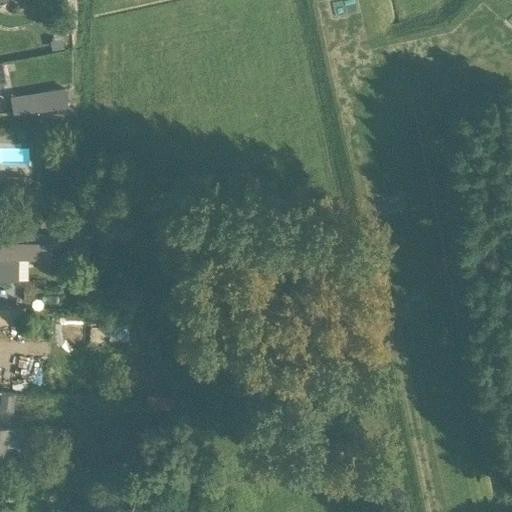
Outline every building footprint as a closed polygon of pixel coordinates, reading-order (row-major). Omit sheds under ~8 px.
[(64,90),(38,93),(41,112),(67,108),(64,90)] [(61,114),(40,115),(41,135),(61,134),(61,114)] [(25,178),(5,178),(5,196),(38,196),(38,182),(26,182),(25,178)] [(0,258),(50,259),(50,243),(0,242),(0,258)] [(27,270),(72,271),(72,259),(0,258),(0,281),(27,282),(27,270)] [(0,307),(0,324),(21,326),(22,309),(0,307)] [(15,395),(0,393),(0,425),(29,429),(31,417),(12,414),(15,395)] [(0,485),(4,486),(6,469),(7,461),(25,464),(26,463),(31,430),(29,429),(0,425),(0,485)]
